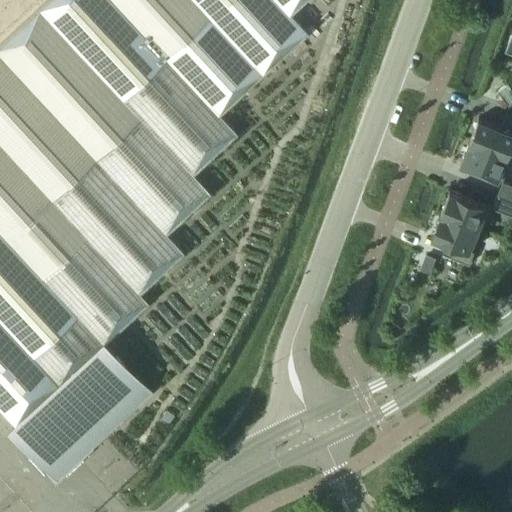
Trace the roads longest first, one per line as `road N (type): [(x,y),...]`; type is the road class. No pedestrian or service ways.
road 1 (residential): [(317,427),(292,377),(294,334),(419,0)]
road 2 (tertiary): [(317,427),(410,380),(511,310)]
road 3 (tertiary): [(178,511),(237,468),(317,427)]
